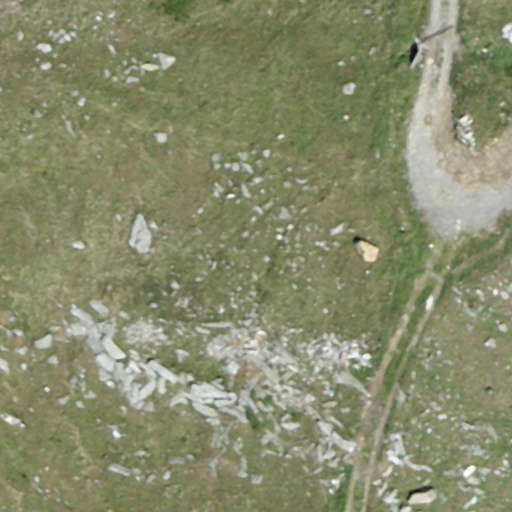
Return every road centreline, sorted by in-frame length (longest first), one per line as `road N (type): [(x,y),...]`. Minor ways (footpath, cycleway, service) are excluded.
road 1 (track): [(368,511),(392,394),(465,227)]
road 2 (track): [(465,227),(432,217),(425,143),(446,69),(453,0)]
